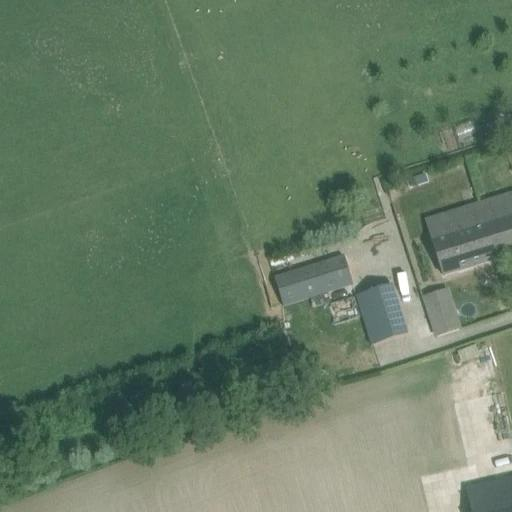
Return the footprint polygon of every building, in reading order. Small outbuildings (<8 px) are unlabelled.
[(425,172),(418,175),(422,186),(429,183),(425,172)] [(441,237),(432,239),(444,277),(511,255),(511,193),(435,218),(441,237)] [(346,255),(275,279),(284,308),(355,284),(346,255)] [(355,298),(371,346),(409,333),(392,286),(355,298)] [(427,294),(434,323),(445,320),(447,329),(461,326),(452,288),(427,294)] [(431,511),(423,476),(399,482),(406,511),(431,511)] [(511,511),(511,497),(470,507),(471,510),(471,511),(511,511)]
